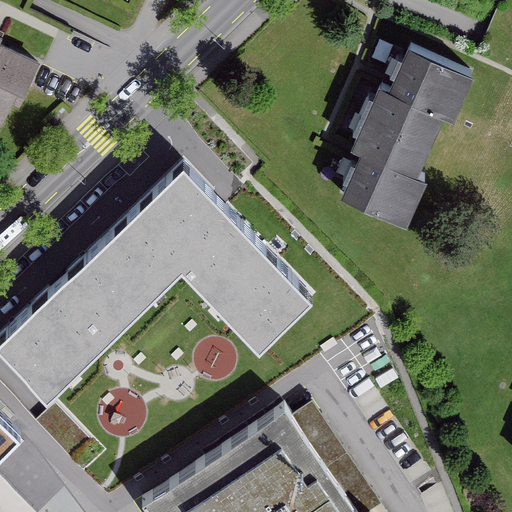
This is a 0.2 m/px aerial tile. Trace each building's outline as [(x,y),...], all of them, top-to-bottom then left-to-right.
[(0,47),(0,46),(4,39),(0,36),(0,130),(12,105),(22,110),(42,67),(0,47)] [(453,118),(473,74),(409,44),(389,86),(379,82),(349,148),(358,152),(338,195),(404,226),(425,181),(415,176),(444,114),(453,118)] [(314,284),(181,148),(0,324),(0,344),(46,392),(183,258),(260,337),(314,284)] [(364,511),(354,511),(283,404),(145,494),(139,498),(148,511),(368,511),(368,510),(364,511)] [(0,511),(0,451),(17,434),(0,416),(0,511)]
